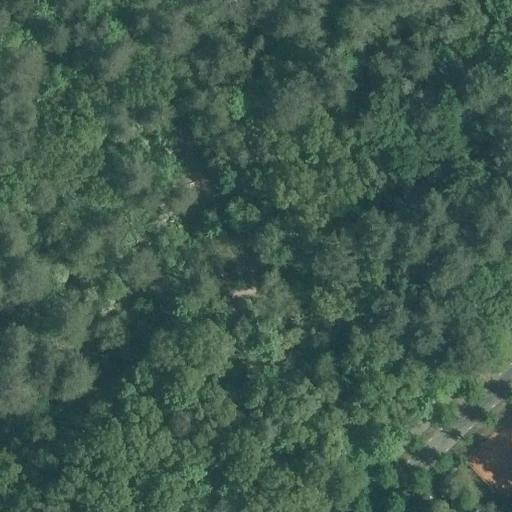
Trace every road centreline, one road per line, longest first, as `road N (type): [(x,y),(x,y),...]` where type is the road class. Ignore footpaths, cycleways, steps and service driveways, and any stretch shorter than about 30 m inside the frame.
road 1 (track): [(511,111),(466,119),(319,285),(296,295),(254,291),(150,345),(52,430),(37,471),(1,511)]
road 2 (tertiary): [(381,511),(511,381)]
